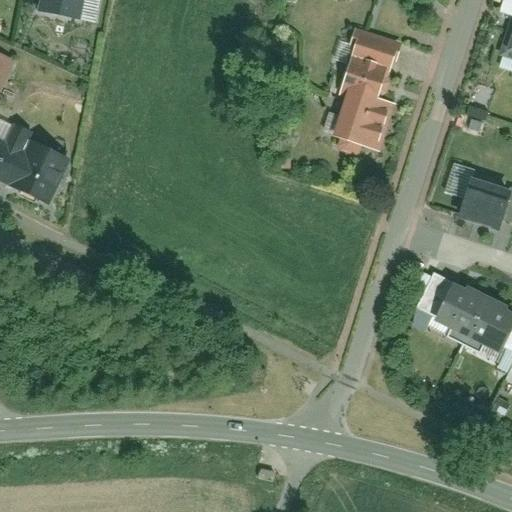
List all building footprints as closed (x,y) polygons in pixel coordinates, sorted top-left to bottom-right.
[(79,0),(35,0),(33,11),(76,19),(79,0)] [(364,34),(352,76),(389,86),(400,44),(364,34)] [(27,63),(0,52),(0,99),(10,104),(27,63)] [(389,86),(352,76),(334,143),(379,155),(397,88),(389,86)] [(0,120),(0,179),(50,204),(73,156),(0,120)] [(510,191),(472,179),(460,216),(498,228),(510,191)] [(433,326),(450,295),(430,285),(414,316),(433,326)] [(511,330),(511,325),(450,295),(433,326),(432,330),(496,362),(499,355),(511,330)] [(511,330),(499,355),(511,361),(511,330)]
